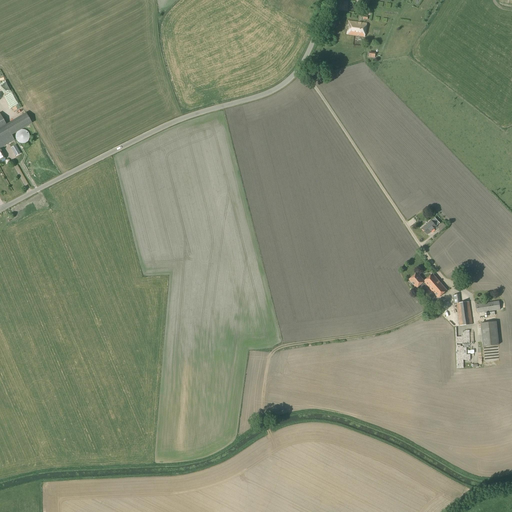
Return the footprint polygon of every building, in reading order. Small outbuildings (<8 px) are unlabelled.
[(347,11),(348,1),(339,0),(338,10),(347,11)] [(364,37),(366,24),(349,21),(347,34),(364,37)] [(0,91),(1,93),(8,90),(7,87),(9,86),(6,79),(0,81),(0,91)] [(11,135),(18,131),(19,130),(32,123),(26,113),(6,124),(0,114),(0,148),(5,145),(14,140),(11,135)] [(23,144),(24,144),(25,144),(25,143),(26,143),(27,143),(27,142),(28,142),(28,141),(29,140),(29,139),(29,138),(29,137),(30,137),(29,137),(29,136),(29,135),(29,134),(29,133),(28,133),(28,132),(27,132),(27,131),(26,131),(25,131),(25,130),(24,130),(23,130),(22,130),(21,130),(20,130),(19,131),(18,131),(18,132),(17,132),(17,133),(16,133),(16,134),(16,135),(16,136),(15,136),(15,137),(15,138),(16,138),(16,139),(16,140),(17,141),(17,142),(18,142),(18,143),(19,143),(20,143),(20,144),(21,144),(22,144),(23,144)] [(431,221),(422,229),(427,235),(436,227),(439,224),(435,218),(431,221)] [(424,281),(417,273),(409,280),(417,288),(419,286),(422,289),(427,285),(438,298),(447,291),(433,274),(424,281)] [(460,303),(459,294),(452,295),(454,304),(456,304),(460,327),(472,325),(469,302),(460,303)] [(477,314),(500,310),(499,301),(475,305),(477,314)]
